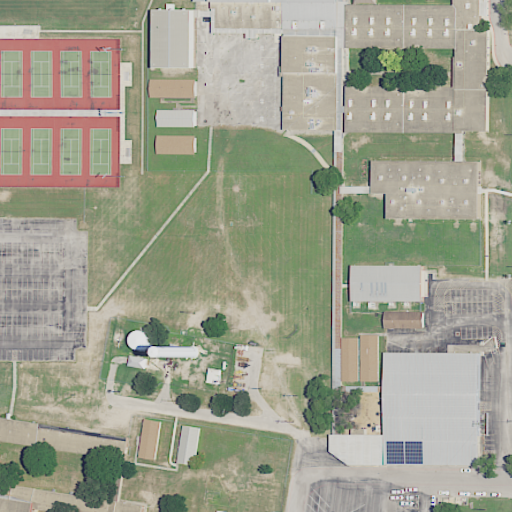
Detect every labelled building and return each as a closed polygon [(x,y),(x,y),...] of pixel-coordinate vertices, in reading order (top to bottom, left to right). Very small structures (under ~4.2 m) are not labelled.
[(340,0),(197,0),(214,1),(214,7),(219,8),(220,26),(286,28),(340,27),(340,0)] [(348,86),(348,131),(490,129),(489,29),(480,27),(481,0),(456,0),(456,4),(350,3),(350,46),(457,48),(456,85),(348,86)] [(161,8),(198,8),(198,66),(160,66),(161,8)] [(287,34),(340,35),(340,129),(286,128),(287,34)] [(152,79),(197,79),(197,97),(152,96),(152,79)] [(159,109),(197,109),(198,126),(159,127),(159,109)] [(159,135),(197,135),(197,154),(159,153),(159,135)] [(376,160),(483,161),(483,219),(391,218),(391,194),(376,194),(376,160)] [(355,265),(424,264),(424,300),(355,300),(355,265)] [(387,311),(424,311),(425,328),(386,327),(387,311)] [(137,331),(136,349),(155,349),(156,332),(137,331)] [(363,335),(380,335),(380,381),(363,380),(363,335)] [(344,337),(361,337),(361,380),(344,380),(344,337)] [(195,348),(194,347),(192,346),(190,346),(189,347),(188,348),(187,350),(186,351),(187,353),(187,355),(189,356),(190,357),(192,357),(194,356),(195,355),(196,354),(197,353),(197,351),(196,349),(195,348)] [(333,434),(387,435),(387,352),(481,352),(480,465),(351,464),(332,451),(333,434)] [(130,366),(148,369),(150,358),(132,355),(130,366)] [(222,369),(210,367),(208,382),(219,384),(222,369)] [(146,418),(162,421),(157,460),(140,457),(146,418)] [(184,425),(202,427),(195,465),(179,463),(184,425)] [(0,511),(34,511),(36,502),(59,505),(61,490),(0,481),(0,511)] [(117,511),(143,511),(145,505),(119,501),(117,511)]
